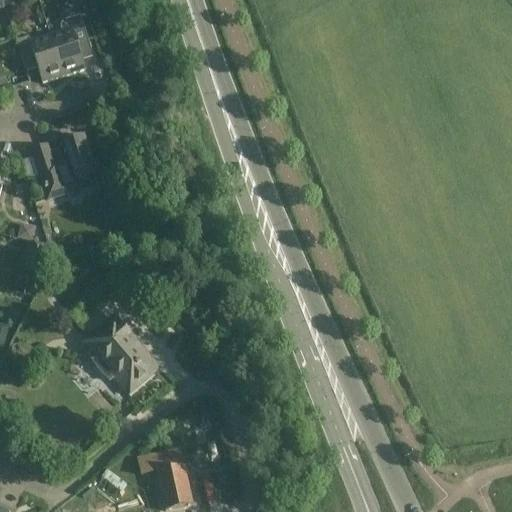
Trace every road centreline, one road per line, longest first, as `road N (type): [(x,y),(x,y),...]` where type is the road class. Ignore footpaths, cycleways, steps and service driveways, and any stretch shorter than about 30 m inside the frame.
road 1 (secondary): [(410,511),(199,40)]
road 2 (secondary): [(199,40),(257,240),(365,506)]
road 3 (residential): [(253,511),(221,392),(207,385),(186,388),(58,500),(0,475)]
